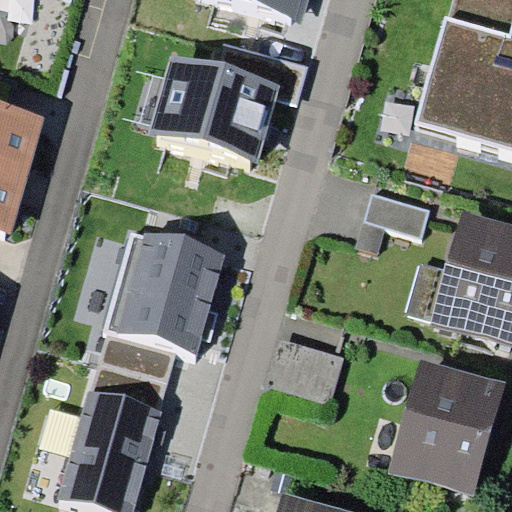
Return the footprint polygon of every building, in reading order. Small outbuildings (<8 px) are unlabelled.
[(268,0),(164,0),(145,73),(242,99),(268,0)] [(511,32),(452,17),(426,120),(511,141),(511,32)] [(34,128),(0,118),(0,243),(0,244),(34,128)] [(426,218),(368,205),(357,251),(416,264),(426,218)] [(511,330),(511,240),(448,225),(419,339),(505,360),(511,330)] [(159,261),(89,243),(42,419),(119,440),(136,376),(157,382),(178,300),(151,293),(159,261)] [(343,363),(273,345),(260,397),(330,415),(343,363)] [(494,394),(404,372),(374,489),(464,511),(494,394)]
